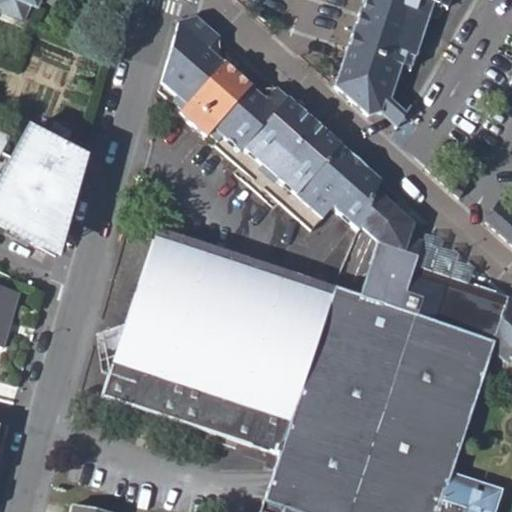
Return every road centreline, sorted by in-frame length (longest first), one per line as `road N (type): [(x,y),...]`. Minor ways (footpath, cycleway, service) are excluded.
road 1 (residential): [(511,276),(204,0)]
road 2 (residential): [(315,263),(242,238),(120,130)]
road 3 (residential): [(73,297),(13,511)]
road 4 (residential): [(120,130),(73,297)]
road 5 (residential): [(157,0),(120,130)]
